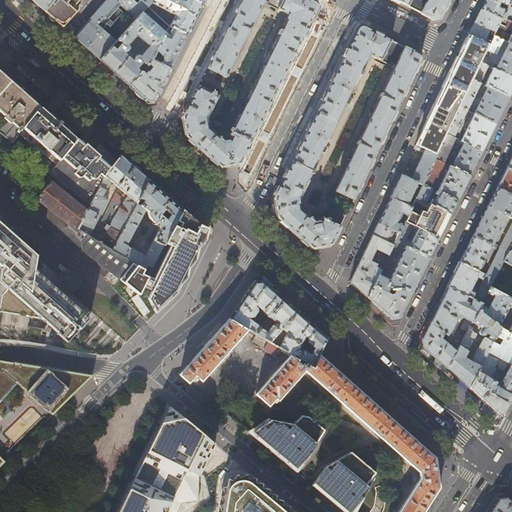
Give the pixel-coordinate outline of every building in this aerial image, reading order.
[(31,0),(35,3),(45,11),(54,0),(31,0)] [(54,0),(45,11),(54,20),(57,22),(59,23),(60,23),(62,23),(63,23),(64,23),(66,22),(66,21),(67,22),(77,11),(78,9),(75,7),(77,5),(76,2),(77,0),(54,0)] [(117,42),(104,31),(106,30),(103,28),(105,26),(104,23),(106,21),(108,21),(109,21),(109,20),(113,16),(114,15),(114,14),(114,13),(113,12),(111,10),(117,3),(137,19),(142,13),(147,7),(140,1),(137,5),(132,0),(106,0),(74,37),(75,38),(85,48),(88,50),(100,61),(117,42)] [(183,0),(154,0),(147,7),(153,13),(157,7),(176,16),(169,27),(172,28),(187,36),(193,25),(203,5),(193,0),(183,0),(184,0),(183,0)] [(214,162),(221,168),(240,164),(245,154),(264,115),(280,84),(297,49),(317,10),(314,2),(309,0),(242,0),(241,1),(220,44),(218,48),(207,68),(225,78),(226,77),(227,77),(228,75),(227,75),(249,31),(250,32),(252,28),(250,28),(265,0),(268,2),(267,4),(288,15),(281,30),(280,30),(278,34),(279,35),(270,51),(267,50),(263,58),(265,59),(262,65),(263,66),(245,102),(242,100),(239,106),(241,107),(238,114),(239,115),(232,128),(231,128),(230,130),(231,131),(229,135),(229,136),(228,138),(223,139),(222,138),(223,136),(220,134),(218,136),(208,128),(207,118),(209,114),(219,96),(215,94),(215,93),(212,92),(212,93),(198,85),(189,104),(187,107),(182,117),(184,128),(186,137),(191,141),(214,162)] [(393,0),(421,13),(434,20),(441,18),(448,3),(449,0),(393,0)] [(485,0),(484,3),(480,10),(501,20),(502,18),(506,11),(497,7),(499,3),(508,7),(511,0),(485,0)] [(511,0),(508,7),(506,11),(502,18),(511,22),(511,0)] [(496,30),(501,20),(480,10),(474,23),(468,35),(490,45),(491,42),(485,38),(489,30),(492,31),(491,34),(494,35),(496,30)] [(142,13),(137,19),(134,23),(120,38),(117,42),(100,61),(115,74),(123,81),(129,86),(146,67),(152,60),(154,55),(156,51),(166,33),(142,13)] [(511,22),(502,18),(501,20),(496,30),(501,33),(498,38),(503,41),(508,43),(511,45),(511,22)] [(322,218),(321,220),(320,220),(319,220),(317,220),(316,220),(313,218),(314,217),(311,214),(308,216),(299,208),(298,203),(301,198),(300,197),(309,180),(308,180),(311,173),(312,174),(314,170),(313,169),(322,152),(325,153),(328,147),(326,146),(329,139),(328,139),(346,103),(349,104),(352,98),(350,97),(354,90),(352,90),(359,76),(360,76),(363,72),(362,71),(369,56),(391,66),(392,65),(395,66),(382,94),(380,94),(379,97),(380,97),(359,142),(357,141),(356,144),(357,145),(335,191),(353,200),(365,175),(388,127),(410,83),(420,61),(418,54),(403,46),(376,33),(364,27),(357,30),(349,46),(327,90),(303,138),(281,183),(273,198),(277,218),(304,242),(312,249),(331,245),(341,226),(329,221),(330,219),(328,218),(327,220),(322,218)] [(169,35),(166,33),(156,51),(164,58),(163,60),(154,55),(152,60),(156,62),(170,69),(180,50),(187,36),(172,28),(169,35)] [(490,45),(468,35),(419,137),(415,146),(416,146),(436,156),(446,134),(459,107),(473,80),(481,63),(490,45)] [(496,54),(503,41),(498,38),(494,36),(491,42),(490,45),(481,63),(485,65),(489,57),(488,56),(489,52),(496,54)] [(85,48),(75,38),(71,41),(82,51),(85,48)] [(511,45),(508,43),(494,70),(511,78),(511,45)] [(166,78),(170,69),(156,62),(152,70),(146,67),(129,86),(139,95),(148,103),(153,102),(166,78)] [(490,68),(485,65),(481,63),(473,80),(480,84),(481,84),(490,68)] [(511,89),(511,78),(494,70),(492,69),(484,86),(487,87),(508,97),(511,89)] [(0,72),(0,134),(10,143),(17,135),(18,135),(17,134),(40,108),(0,72)] [(467,111),(480,84),(473,80),(459,107),(467,111)] [(502,109),(508,97),(487,87),(473,114),(495,125),(502,109)] [(454,137),(467,111),(459,107),(446,134),(454,137)] [(77,140),(40,108),(17,134),(18,135),(17,135),(55,165),(56,165),(77,140)] [(488,137),(495,125),(473,114),(460,141),(482,151),(488,137)] [(460,141),(454,137),(446,134),(436,156),(434,159),(443,163),(453,143),(461,147),(451,167),(469,176),(475,164),(482,151),(460,141)] [(55,165),(48,174),(53,178),(89,206),(103,179),(104,177),(106,173),(121,155),(109,144),(103,139),(101,141),(100,140),(91,150),(92,151),(91,153),(77,140),(56,165),(55,165)] [(434,159),(436,156),(416,146),(414,150),(424,154),(412,178),(404,172),(402,175),(422,185),(422,184),(434,159)] [(104,177),(103,179),(89,206),(86,211),(77,230),(112,249),(118,238),(149,180),(134,167),(121,155),(106,173),(104,177)] [(444,164),(443,163),(434,159),(422,184),(431,188),(444,164)] [(463,189),(469,176),(451,167),(450,167),(437,191),(457,201),(463,189)] [(511,171),(506,169),(503,175),(497,189),(511,196),(511,171)] [(420,188),(422,185),(402,175),(401,175),(396,186),(390,198),(407,206),(416,186),(420,188)] [(89,206),(53,178),(36,200),(42,205),(67,225),(65,228),(73,235),(73,238),(79,243),(80,251),(118,281),(133,262),(111,251),(112,249),(77,230),(86,211),(89,206)] [(182,210),(182,209),(170,199),(165,194),(149,180),(112,249),(111,251),(145,269),(144,270),(149,273),(182,210)] [(422,184),(422,185),(420,188),(416,197),(425,202),(432,189),(431,188),(422,184)] [(511,214),(511,215),(511,214),(511,196),(497,189),(488,206),(508,217),(511,218),(511,214)] [(453,208),(457,201),(437,191),(436,191),(435,194),(437,195),(434,201),(431,199),(429,204),(432,206),(450,215),(453,208)] [(185,205),(173,195),(170,199),(182,209),(185,205)] [(421,211),(425,202),(416,197),(411,208),(407,216),(404,222),(411,225),(413,226),(415,222),(422,226),(420,230),(438,239),(443,228),(450,215),(432,206),(428,214),(421,211)] [(411,208),(407,206),(390,198),(385,209),(378,223),(399,233),(402,225),(398,223),(402,214),(407,216),(411,208)] [(507,219),(508,217),(488,206),(481,220),(473,236),(491,245),(498,248),(507,253),(509,250),(511,245),(511,242),(511,220),(499,246),(493,243),(505,218),(507,219)] [(133,262),(118,281),(139,296),(143,287),(151,292),(147,299),(159,311),(169,301),(176,293),(192,261),(207,231),(203,228),(196,222),(188,215),(182,210),(149,273),(144,270),(145,269),(133,262)] [(404,222),(402,225),(399,233),(396,239),(394,241),(402,245),(411,225),(404,222)] [(396,239),(399,233),(378,223),(375,229),(372,235),(392,245),(394,243),(389,240),(391,236),(396,239)] [(0,282),(0,294),(61,345),(67,343),(89,319),(59,294),(36,274),(36,256),(0,224),(0,278),(1,279),(0,282)] [(433,250),(438,239),(420,230),(415,227),(414,231),(416,232),(408,248),(429,258),(433,250)] [(387,256),(392,245),(372,235),(367,245),(350,282),(351,283),(367,297),(378,274),(385,260),(380,258),(378,264),(379,266),(378,268),(375,267),(376,265),(369,261),(375,250),(387,256)] [(478,272),(491,245),(473,236),(468,247),(460,263),(478,272)] [(511,265),(511,242),(511,245),(511,251),(509,250),(507,253),(503,261),(511,265)] [(422,271),(429,258),(408,248),(406,247),(389,280),(378,274),(367,297),(391,319),(399,318),(422,271)] [(503,261),(507,253),(498,248),(485,275),(493,280),(503,261)] [(493,280),(485,275),(478,272),(460,263),(455,272),(448,287),(481,304),(486,293),(489,287),(493,280)] [(270,317),(285,301),(272,290),(262,281),(254,282),(229,319),(247,330),(255,334),(260,328),(270,317)] [(367,297),(351,283),(348,286),(364,301),(367,297)] [(480,304),(481,304),(448,287),(440,303),(421,340),(423,347),(432,355),(438,361),(447,369),(459,347),(447,336),(451,332),(459,316),(464,318),(459,329),(466,332),(468,328),(472,321),(477,310),(480,304)] [(511,300),(511,299),(489,287),(486,293),(494,297),(488,308),(480,304),(477,310),(489,319),(492,322),(499,327),(511,300)] [(296,311),(285,301),(270,317),(276,323),(267,332),(260,328),(255,334),(256,335),(270,342),(282,329),(287,333),(280,348),(283,349),(292,355),(300,359),(304,352),(299,350),(306,336),(310,339),(315,328),(309,323),(301,316),(296,311)] [(485,323),(489,319),(477,310),(472,321),(481,328),(479,331),(479,332),(479,333),(479,334),(480,334),(481,335),(482,335),(483,334),(486,332),(490,335),(488,339),(485,337),(483,339),(470,361),(463,357),(476,334),(468,328),(466,332),(459,347),(447,369),(454,375),(469,388),(500,328),(499,327),(492,322),(489,326),(485,323)] [(301,316),(309,323),(314,318),(306,311),(301,316)] [(201,382),(247,330),(229,319),(179,376),(189,384),(195,376),(201,382)] [(511,322),(509,328),(505,326),(503,330),(511,334),(511,322)] [(327,338),(315,328),(310,339),(304,352),(300,359),(314,367),(319,355),(327,338)] [(511,397),(511,334),(503,330),(500,328),(469,388),(478,396),(485,402),(497,413),(499,414),(504,413),(511,397)] [(280,348),(270,342),(256,335),(251,344),(278,358),(283,349),(280,348)] [(432,355),(423,347),(420,351),(429,359),(432,355)] [(314,367),(300,359),(292,355),(256,396),(270,407),(277,399),(279,401),(305,371),(421,472),(422,479),(400,511),(423,511),(432,499),(439,488),(437,476),(435,458),(386,415),(335,370),(319,355),(314,367)] [(0,360),(0,383),(7,375),(52,416),(60,407),(87,382),(92,376),(0,360)] [(494,417),(497,413),(485,402),(481,406),(494,417)] [(197,500),(200,463),(214,444),(206,437),(194,427),(170,406),(117,511),(177,511),(182,503),(197,500)] [(253,433),(296,469),(310,453),(323,430),(307,417),(302,416),(293,425),(270,420),(253,433)] [(320,489),(348,511),(350,511),(363,497),(375,473),(350,452),(326,466),(313,483),(320,489)] [(296,511),(283,501),(262,483),(256,478),(247,474),(237,474),(228,478),(222,487),(220,496),(217,511),(296,511)] [(486,511),(487,511),(490,511),(499,499),(506,498),(511,502),(511,497),(511,496),(495,498),(486,511)] [(511,511),(511,502),(506,498),(499,499),(490,511),(511,511)]
